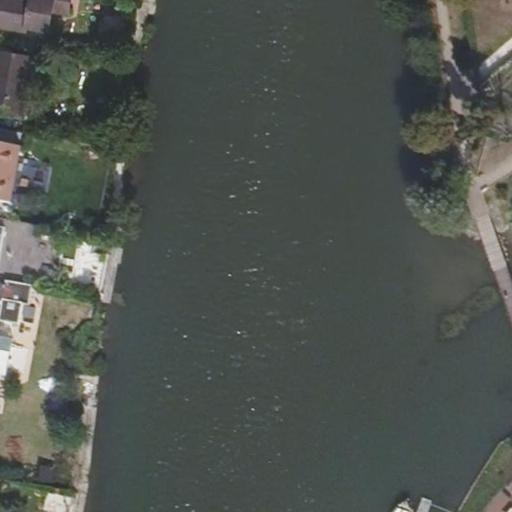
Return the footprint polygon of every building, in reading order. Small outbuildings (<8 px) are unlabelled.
[(33,0),(1,0),(0,7),(0,25),(28,30),(33,0)] [(99,37),(122,39),(124,16),(101,14),(99,37)] [(0,110),(25,116),(37,55),(0,48),(0,110)] [(0,207),(17,209),(20,146),(0,145),(0,207)] [(29,305),(32,285),(5,281),(4,286),(0,285),(0,302),(1,303),(0,307),(0,320),(18,323),(22,304),(29,305)] [(0,370),(7,367),(12,342),(6,335),(0,334),(0,370)]
